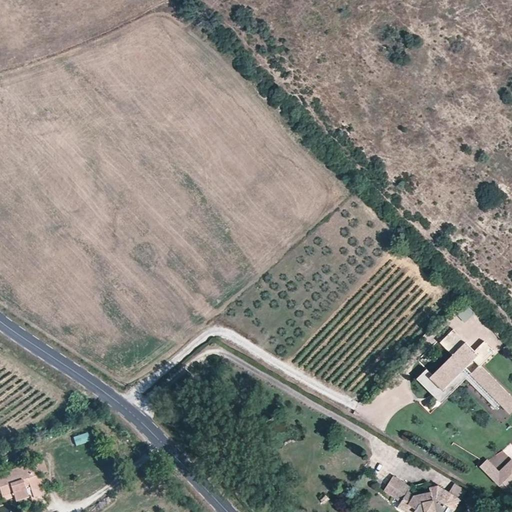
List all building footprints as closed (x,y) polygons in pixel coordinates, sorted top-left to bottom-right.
[(459,316),(463,321),(473,314),(469,309),(459,316)] [(436,399),(466,370),(475,361),(481,367),(495,354),(485,343),(475,353),(454,331),(441,344),(453,356),(433,377),(427,371),(418,380),(436,399)] [(511,414),(511,398),(481,367),(472,377),(501,406),(510,416),(511,414)] [(501,406),(472,377),(466,370),(436,399),(442,405),(467,380),(497,410),(501,406)] [(75,447),(91,443),(88,433),(72,437),(75,447)] [(500,471),(511,460),(502,449),(490,460),(500,471)] [(511,487),(511,461),(500,474),(486,460),(480,466),(500,485),(503,482),(509,488),(510,490),(511,487)] [(48,472),(44,461),(29,466),(33,477),(39,475),(48,472)] [(46,495),(39,475),(33,477),(29,466),(29,465),(0,474),(0,494),(1,494),(2,497),(13,494),(14,498),(16,502),(30,497),(33,496),(34,499),(37,497),(46,495)] [(387,485),(392,476),(385,472),(380,481),(387,485)] [(455,511),(462,501),(449,493),(439,487),(430,489),(431,493),(414,497),(409,493),(411,489),(394,477),(384,492),(402,503),(398,508),(404,511),(446,511),(449,508),(455,511)] [(509,488),(503,482),(500,485),(506,492),(509,488)] [(467,492),(455,484),(449,493),(462,501),(467,492)]
